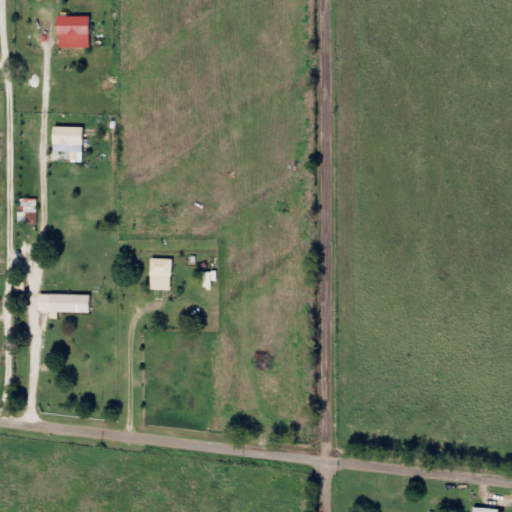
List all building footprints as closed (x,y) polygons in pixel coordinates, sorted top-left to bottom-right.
[(64,49),(95,49),(96,18),(64,17),(64,49)] [(89,154),(89,129),(60,128),(59,153),(89,154)] [(42,226),(43,200),(23,200),(23,225),(42,226)] [(177,291),(178,260),(157,260),(156,291),(177,291)] [(96,297),(45,295),(45,313),(57,313),(56,320),(64,320),(64,314),(96,314),(96,297)]
